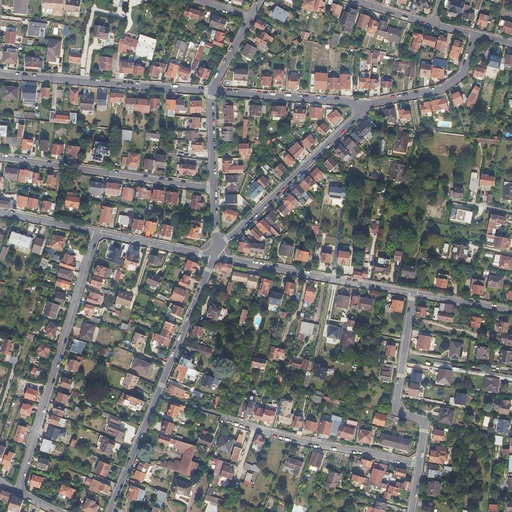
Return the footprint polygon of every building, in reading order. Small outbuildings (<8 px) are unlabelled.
[(16,7),(17,7),(16,15),(26,15),(27,1),(16,0),(16,3),(16,7)] [(50,12),(50,9),(54,10),(53,15),(63,16),(63,0),(44,0),(43,9),(44,9),(43,12),(44,13),(49,13),(50,12)] [(71,0),(68,0),(66,0),(66,11),(80,11),(80,0),(75,0),(71,0)] [(309,0),(308,0),(304,0),(302,8),(313,11),(316,3),(316,0),(312,0),(312,1),(309,0)] [(321,1),(318,0),(316,9),(323,12),(323,11),(324,11),(326,6),(325,6),(325,3),(323,3),(323,2),(321,1)] [(425,0),(422,0),(416,4),(420,11),(424,9),(429,6),(425,0)] [(453,2),(448,0),(446,7),(454,10),(462,13),(465,5),(466,2),(464,1),(464,0),(460,0),(458,5),(452,3),(453,2)] [(338,6),(333,5),(332,10),(338,12),(336,16),(339,17),(343,8),(338,6)] [(470,6),(465,5),(462,13),(464,13),(462,18),(468,20),(473,21),(475,16),(468,14),(470,6)] [(196,10),(186,7),(184,15),(197,19),(197,20),(202,22),(205,13),(196,10)] [(289,14),(277,7),(275,12),(272,16),(284,23),(289,14)] [(348,14),(344,13),(341,25),(344,26),(343,31),(351,33),(358,12),(354,11),(350,9),(348,14)] [(489,17),(481,14),(477,24),(482,26),(486,27),(489,17)] [(366,16),(361,15),(357,26),(366,29),(367,26),(368,26),(371,18),(366,16)] [(227,21),(214,17),(211,26),(224,30),(226,26),(227,21)] [(273,27),(258,19),(255,26),(269,34),(273,27)] [(511,23),(500,20),(498,26),(503,28),(502,31),(507,32),(511,34),(511,29),(511,23)] [(47,23),(30,21),(28,35),(40,36),(41,28),(47,28),(47,23)] [(374,21),(371,21),(368,32),(375,35),(378,24),(376,23),(377,22),(374,21)] [(378,30),(376,35),(385,38),(387,33),(385,32),(388,24),(384,22),(381,21),(378,30)] [(95,26),(92,38),(108,41),(110,28),(95,26)] [(389,27),(387,33),(385,38),(385,39),(398,43),(402,31),(396,29),(389,27)] [(16,32),(7,31),(5,43),(15,44),(16,32)] [(217,34),(215,34),(213,39),(215,40),(214,44),(223,47),(224,45),(225,42),(223,42),(226,34),(218,32),(217,34)] [(261,37),(259,36),(258,38),(256,41),(259,42),(257,45),(265,49),(265,48),(262,46),(263,45),(266,46),(271,36),(268,35),(269,34),(266,32),(265,33),(264,32),(261,37)] [(340,35),(334,33),(331,40),(329,45),(336,46),(340,35)] [(413,37),(414,37),(413,42),(420,43),(422,35),(419,34),(415,33),(413,37)] [(147,38),(140,36),(137,49),(153,54),(156,42),(146,40),(147,38)] [(431,37),(426,36),(424,44),(435,46),(437,39),(431,37)] [(443,37),(439,36),(436,49),(444,51),(447,39),(445,38),(443,38),(443,37)] [(49,39),(46,60),(52,61),(53,56),(59,57),(61,40),(49,39)] [(177,39),(174,47),(184,51),(187,43),(177,39)] [(462,43),(454,41),(452,51),(456,52),(459,53),(462,43)] [(420,43),(413,42),(411,50),(418,52),(420,43)] [(127,50),(132,51),(132,47),(119,43),(118,52),(122,53),(122,51),(127,53),(127,50)] [(256,49),(247,44),(244,49),(241,55),(250,60),(256,49)] [(137,49),(136,48),(136,52),(135,55),(147,59),(147,61),(151,62),(153,54),(137,49)] [(458,58),(459,53),(452,51),(451,50),(449,56),(458,58)] [(6,52),(4,51),(3,62),(16,64),(17,53),(15,52),(6,52)] [(74,61),(77,62),(77,63),(81,64),(82,54),(70,52),(69,61),(74,61)] [(115,74),(118,53),(113,53),(112,58),(102,57),(101,62),(100,62),(99,63),(101,64),(100,69),(111,71),(110,73),(115,74)] [(491,53),(491,54),(487,67),(494,69),(497,67),(500,68),(503,56),(497,54),(491,53)] [(27,57),(26,66),(42,68),(42,61),(39,61),(39,58),(27,57)] [(448,61),(434,58),(432,65),(446,68),(447,64),(448,61)] [(400,71),(401,66),(407,68),(406,77),(410,77),(415,78),(416,67),(416,62),(411,61),(404,60),(403,63),(397,62),(395,70),(400,71)] [(164,72),(166,65),(157,62),(156,67),(151,66),(149,75),(154,76),(154,75),(158,76),(159,71),(164,72)] [(432,65),(422,63),(420,75),(423,75),(426,76),(426,77),(430,78),(432,65)] [(134,66),(133,74),(142,76),(143,68),(138,67),(139,64),(137,64),(136,67),(134,66)] [(171,64),(166,75),(175,78),(179,67),(171,64)] [(126,66),(121,65),(120,73),(124,74),(124,73),(133,74),(134,66),(126,66)] [(178,76),(187,80),(191,71),(181,67),(178,76)] [(487,70),(476,67),(475,71),(473,76),(479,77),(479,75),(485,77),(485,75),(487,70)] [(210,71),(200,68),(197,76),(207,79),(210,71)] [(248,70),(236,69),(235,79),(241,80),(247,80),(248,70)] [(442,70),(433,69),(432,77),(441,79),(442,75),(442,70)] [(285,72),(276,71),(275,84),(279,84),(284,84),(285,72)] [(297,75),(289,74),(288,87),(292,87),(296,88),(296,84),(297,85),(298,78),(297,78),(297,75)] [(350,75),(342,75),(342,88),(346,88),(351,89),(351,79),(350,79),(350,75)] [(369,79),(360,78),(359,85),(364,86),(363,88),(366,88),(368,89),(369,79),(370,79),(371,75),(369,75),(369,79)] [(271,76),(263,76),(262,85),(266,86),(270,86),(271,76)] [(313,80),(311,80),(311,87),(313,87),(315,87),(315,89),(326,90),(326,84),(320,83),(320,78),(313,78),(313,80)] [(339,79),(329,78),(329,89),(334,89),(339,89),(339,79)] [(375,86),(379,86),(381,87),(382,79),(372,78),(372,79),(371,79),(370,89),(372,89),(374,89),(375,86)] [(393,80),(383,79),(383,87),(387,87),(392,88),(393,80)] [(480,89),(476,86),(467,99),(464,93),(462,94),(461,95),(463,100),(465,103),(466,101),(469,106),(471,103),(475,105),(478,94),(477,94),(480,89)] [(4,87),(4,99),(17,99),(18,88),(4,87)] [(24,98),(33,98),(34,88),(23,87),(23,94),(25,94),(24,98)] [(455,93),(451,95),(455,104),(463,100),(461,95),(459,91),(455,93)] [(124,94),(111,93),(110,103),(114,103),(114,101),(124,102),(124,94)] [(87,98),(87,95),(81,95),(81,110),(94,110),(95,98),(87,98)] [(136,110),(137,99),(127,98),(126,110),(136,110)] [(150,113),(150,99),(137,98),(137,99),(136,110),(136,111),(150,113)] [(160,100),(151,99),(151,108),(159,108),(160,100)] [(168,118),(174,118),(175,101),(167,100),(166,109),(165,109),(165,115),(168,115),(168,118)] [(438,101),(432,102),(434,111),(440,110),(441,113),(447,112),(444,100),(438,101)] [(190,102),(191,112),(201,112),(201,102),(190,102)] [(426,107),(422,108),(423,114),(432,112),(430,102),(427,103),(425,103),(426,107)] [(234,123),(233,106),(223,106),(224,120),(225,120),(225,123),(234,123)] [(261,107),(252,106),(251,115),(260,116),(261,107)] [(286,107),(277,107),(272,107),(272,116),(272,120),(280,121),(280,119),(281,119),(282,116),(285,116),(286,107)] [(311,108),(310,118),(321,118),(322,110),(318,108),(311,108)] [(294,111),(294,118),(294,121),(299,122),(300,118),(305,119),(306,110),(301,109),(301,111),(294,111)] [(389,110),(382,111),(384,119),(387,118),(387,120),(389,120),(389,122),(392,122),(394,123),(397,122),(395,109),(389,110)] [(402,110),(400,110),(401,118),(405,118),(405,121),(410,120),(409,117),(411,116),(410,111),(405,112),(405,110),(402,110)] [(50,121),(69,123),(70,119),(70,116),(59,115),(58,114),(56,114),(56,115),(55,115),(56,111),(51,111),(50,121)] [(326,111),(325,120),(333,127),(339,121),(338,120),(342,116),(336,111),(333,113),(326,111)] [(193,123),(193,129),(201,129),(201,122),(200,123),(200,118),(190,117),(190,123),(193,123)] [(322,125),(318,129),(323,134),(329,129),(324,123),(322,125)] [(363,124),(351,135),(358,142),(370,131),(363,124)] [(233,142),(233,127),(223,127),(223,132),(222,132),(222,142),(233,142)] [(132,131),(118,129),(117,138),(130,140),(131,135),(132,135),(132,131)] [(193,131),(188,130),(187,141),(198,142),(198,137),(200,137),(200,131),(193,131)] [(396,150),(404,151),(408,134),(396,132),(394,144),(397,144),(396,150)] [(302,140),(299,142),(305,148),(308,146),(309,147),(315,142),(309,135),(303,141),(302,140)] [(18,137),(6,136),(6,143),(22,144),(23,140),(23,138),(18,137)] [(349,138),(342,144),(355,158),(362,151),(349,138)] [(25,140),(24,140),(22,149),(27,150),(27,149),(30,149),(31,146),(33,146),(34,141),(25,140)] [(49,141),(41,140),(40,150),(48,151),(49,141)] [(96,142),(92,160),(102,162),(104,155),(109,156),(111,148),(109,148),(110,143),(101,142),(101,143),(96,142)] [(305,148),(299,142),(298,144),(297,143),(289,150),(296,157),(304,149),(305,148)] [(202,143),(194,143),(193,150),(200,151),(201,148),(202,148),(202,143)] [(52,153),(62,155),(64,146),(54,144),(52,153)] [(80,147),(69,145),(68,152),(70,152),(69,156),(79,157),(80,147)] [(248,145),(240,145),(240,150),(242,150),(242,158),(250,158),(250,154),(250,150),(248,150),(248,145)] [(341,145),(335,151),(342,159),(343,158),(348,154),(349,153),(341,145)] [(128,166),(138,167),(140,154),(129,152),(128,158),(129,158),(128,166)] [(156,166),(164,168),(166,156),(157,154),(156,161),(156,166)] [(291,165),(295,162),(288,155),(283,160),(289,166),(291,164),(291,165)] [(331,157),(324,163),(331,171),(337,164),(331,157)] [(197,159),(190,158),(190,161),(189,165),(188,174),(193,175),(193,174),(195,174),(197,166),(196,166),(197,159)] [(156,166),(156,161),(145,159),(144,168),(152,169),(152,167),(154,167),(154,165),(156,166)] [(223,161),(223,174),(236,173),(236,170),(232,170),(232,165),(232,161),(223,161)] [(278,161),(277,162),(279,165),(274,171),(279,176),(286,170),(281,164),(281,163),(278,161)] [(183,173),(188,174),(189,165),(182,164),(180,172),(183,172),(183,173)] [(392,164),(389,179),(403,181),(406,166),(392,164)] [(7,168),(5,178),(17,179),(19,170),(7,168)] [(318,168),(311,174),(317,180),(324,174),(318,168)] [(33,172),(21,170),(18,181),(25,182),(26,177),(32,178),(33,172)] [(40,174),(35,173),(33,183),(42,185),(43,178),(39,177),(40,174)] [(470,178),(469,188),(476,189),(477,179),(476,179),(476,174),(471,173),(470,178)] [(54,176),(49,175),(47,184),(51,185),(50,188),(54,188),(55,184),(56,179),(53,178),(54,176)] [(300,186),(306,192),(315,183),(309,176),(299,185),(300,186)] [(480,176),(479,184),(494,186),(495,178),(480,176)] [(228,186),(228,191),(237,191),(236,181),(238,181),(238,177),(230,177),(230,180),(226,180),(227,186),(228,186)] [(263,177),(258,181),(264,187),(267,185),(266,184),(268,182),(263,177)] [(106,192),(107,185),(100,183),(95,182),(95,183),(91,182),(90,191),(102,193),(102,192),(106,192)] [(504,182),(502,200),(511,201),(511,186),(510,186),(510,183),(504,182)] [(122,185),(107,183),(107,185),(106,192),(106,193),(120,195),(122,185)] [(293,195),(299,201),(302,198),(300,196),(303,193),(306,196),(308,194),(306,192),(300,186),(298,188),(298,187),(295,190),(296,192),(293,195)] [(146,188),(138,187),(137,196),(150,199),(151,191),(146,190),(146,188)] [(133,189),(125,188),(123,199),(131,200),(133,189)] [(463,189),(455,188),(454,191),(451,191),(450,197),(453,197),(453,198),(461,199),(463,189)] [(155,190),(153,199),(163,201),(164,191),(155,190)] [(69,192),(68,193),(66,204),(78,207),(80,198),(72,197),(73,194),(72,193),(69,192)] [(177,193),(168,192),(166,202),(177,204),(178,197),(177,197),(177,193)] [(289,195),(286,198),(294,205),(299,201),(293,195),(291,197),(289,195)] [(18,201),(17,205),(26,206),(28,198),(19,196),(19,197),(17,197),(17,200),(18,201)] [(201,197),(193,196),(191,208),(199,209),(200,205),(203,206),(204,201),(201,200),(201,197)] [(28,207),(36,208),(38,199),(30,198),(28,207)] [(294,205),(286,198),(283,201),(285,203),(284,204),(290,210),(294,205)] [(0,201),(0,206),(13,209),(14,200),(11,200),(10,202),(0,201)] [(56,203),(45,201),(43,210),(47,211),(48,208),(54,209),(56,203)] [(290,210),(284,204),(278,210),(284,217),(290,210)] [(100,221),(111,223),(113,208),(103,207),(100,221)] [(88,209),(86,219),(98,221),(100,211),(90,209),(88,209)] [(226,209),(224,217),(235,221),(237,212),(226,209)] [(456,210),(454,220),(466,222),(468,212),(456,210)] [(271,226),(279,235),(281,233),(276,227),(277,227),(274,224),(273,226),(272,225),(277,220),(276,218),(277,217),(272,212),(265,219),(271,225),(271,226)] [(490,214),(486,234),(491,235),(491,233),(492,228),(494,228),(495,222),(505,224),(507,218),(490,214)] [(128,224),(130,217),(121,215),(120,223),(124,223),(128,224)] [(134,219),(132,228),(142,230),(144,221),(134,219)] [(279,235),(271,226),(270,226),(264,220),(257,226),(264,233),(266,231),(268,233),(270,231),(268,229),(269,228),(277,236),(279,235)] [(157,223),(147,221),(145,231),(152,232),(153,230),(155,230),(157,223)] [(191,221),(187,237),(193,238),(193,237),(195,237),(197,237),(198,237),(198,236),(199,232),(200,232),(201,228),(200,228),(201,222),(191,221)] [(163,225),(161,234),(170,236),(172,226),(163,225)] [(246,239),(252,244),(256,243),(266,239),(262,235),(261,235),(254,229),(251,232),(257,239),(254,241),(249,236),(246,239)] [(8,242),(19,246),(23,234),(12,231),(8,242)] [(23,234),(19,246),(29,249),(33,238),(23,234)] [(54,235),(51,246),(62,249),(65,238),(54,235)] [(250,252),(252,244),(246,239),(243,236),(240,240),(238,251),(250,253),(250,252)] [(507,239),(496,236),(496,237),(495,241),(494,245),(499,247),(499,249),(507,250),(509,239),(507,239)] [(36,238),(32,250),(40,253),(44,241),(36,238)] [(256,243),(252,244),(250,252),(263,254),(265,246),(256,244),(256,243)] [(468,247),(451,244),(448,257),(465,260),(465,263),(470,263),(471,258),(466,257),(468,247)] [(282,245),(280,255),(292,257),(294,247),(282,245)] [(3,246),(0,255),(0,258),(4,260),(8,247),(3,246)] [(119,264),(123,251),(112,247),(110,251),(112,252),(109,261),(119,264)] [(63,257),(71,260),(74,249),(69,248),(68,251),(66,250),(65,253),(67,254),(67,255),(64,254),(63,257)] [(296,249),(294,259),(299,260),(307,261),(309,253),(300,251),(300,250),(296,249)] [(323,249),(321,261),(330,263),(332,250),(323,249)] [(339,251),(338,263),(348,264),(350,253),(339,251)] [(127,255),(125,262),(128,263),(128,264),(129,264),(138,267),(140,258),(134,256),(135,255),(131,253),(130,256),(127,255)] [(150,254),(148,261),(157,264),(157,263),(159,263),(160,262),(162,263),(164,256),(160,254),(159,257),(150,254)] [(511,259),(511,258),(501,256),(500,260),(499,268),(510,270),(511,259)] [(71,260),(63,257),(62,259),(60,265),(65,267),(73,269),(75,270),(76,265),(74,265),(75,263),(70,261),(71,260)] [(390,261),(379,259),(378,265),(373,264),(372,271),(378,272),(378,271),(382,271),(382,272),(388,273),(390,261)] [(186,272),(192,274),(194,270),(195,271),(198,264),(188,260),(186,267),(185,267),(183,270),(186,272)] [(216,266),(214,269),(222,271),(222,273),(225,274),(225,275),(230,276),(232,265),(219,263),(216,266)] [(110,269),(99,265),(98,269),(96,268),(96,270),(95,270),(94,272),(95,272),(95,274),(107,278),(110,269)] [(404,266),(402,276),(413,278),(415,267),(404,266)] [(60,269),(58,276),(72,280),(73,276),(72,275),(73,274),(71,273),(60,269)] [(355,272),(354,278),(362,279),(362,276),(367,277),(368,270),(363,269),(362,269),(361,273),(355,272)] [(489,276),(489,278),(487,288),(492,289),(494,288),(494,287),(500,288),(502,278),(494,277),(495,271),(490,270),(489,276)] [(192,274),(186,272),(183,280),(181,279),(180,284),(189,287),(190,282),(189,282),(192,274)] [(252,277),(233,273),(232,281),(243,283),(247,284),(248,282),(251,283),(252,277)] [(150,274),(146,283),(160,288),(163,279),(150,274)] [(438,274),(436,286),(445,288),(448,275),(438,274)] [(104,279),(94,276),(92,284),(94,285),(94,286),(100,288),(100,286),(102,287),(104,279)] [(258,278),(252,277),(251,283),(248,282),(247,284),(243,283),(243,284),(245,288),(255,290),(258,278)] [(71,281),(63,279),(61,286),(63,287),(67,288),(69,289),(71,281)] [(271,291),(273,281),(263,279),(260,289),(259,289),(258,292),(259,294),(261,294),(263,294),(267,295),(268,290),(271,291)] [(472,293),(482,295),(484,281),(472,279),(470,288),(473,289),(472,293)] [(287,282),(285,293),(293,295),(295,284),(292,284),(292,283),(287,282)] [(187,292),(177,287),(173,298),(174,298),(173,300),(177,302),(178,300),(183,302),(187,292)] [(307,287),(304,300),(308,301),(313,302),(316,289),(307,287)] [(125,295),(126,294),(119,291),(115,302),(130,307),(134,296),(129,295),(129,296),(125,295)] [(58,292),(56,300),(65,303),(66,298),(65,298),(66,295),(58,292)] [(89,296),(87,301),(97,304),(99,296),(99,295),(91,292),(89,297),(89,296)] [(281,306),(283,295),(279,294),(278,294),(276,294),(275,293),(271,292),(268,304),(281,306)] [(338,295),(336,307),(347,309),(349,297),(338,295)] [(359,297),(357,309),(370,311),(372,300),(359,297)] [(403,302),(393,300),(393,305),(389,304),(389,308),(392,309),(392,311),(402,312),(403,302)] [(44,316),(55,319),(59,305),(48,302),(44,316)] [(183,308),(171,303),(168,309),(172,311),(171,312),(180,316),(183,308)] [(213,304),(208,317),(217,320),(222,322),(227,310),(222,308),(213,304)] [(438,313),(437,320),(453,323),(453,319),(454,315),(451,315),(453,305),(447,304),(445,304),(444,313),(438,313)] [(96,307),(96,308),(86,305),(85,310),(87,311),(86,316),(90,317),(91,314),(97,316),(99,308),(96,307)] [(419,307),(417,316),(425,318),(426,308),(419,307)] [(243,309),(239,322),(242,323),(242,320),(247,321),(248,317),(246,317),(248,311),(243,309)] [(258,330),(262,314),(256,313),(252,329),(258,330)] [(303,317),(300,316),(296,333),(300,334),(299,339),(304,340),(304,337),(305,333),(309,333),(313,334),(312,335),(317,336),(319,325),(302,322),(303,317)] [(475,327),(479,328),(481,318),(473,317),(471,326),(475,327)] [(495,325),(494,330),(499,331),(506,333),(508,323),(504,323),(504,320),(502,320),(501,322),(500,322),(499,326),(495,325)] [(85,323),(80,337),(92,341),(96,326),(90,324),(90,323),(86,321),(86,323),(85,323)] [(354,322),(348,321),(348,322),(347,328),(343,327),(343,329),(341,336),(340,339),(340,341),(344,342),(342,352),(349,353),(351,341),(353,342),(354,341),(355,340),(357,330),(353,330),(354,322)] [(167,322),(164,329),(174,333),(177,326),(167,322)] [(49,325),(46,335),(54,338),(57,327),(49,325)] [(207,332),(208,330),(195,326),(193,335),(202,337),(203,334),(204,335),(204,334),(205,334),(205,333),(207,333),(207,332)] [(340,339),(343,329),(329,326),(327,337),(340,339)] [(161,336),(171,340),(174,333),(164,329),(161,336)] [(142,343),(143,339),(145,340),(146,336),(136,332),(132,343),(141,347),(142,343)] [(169,346),(171,340),(161,336),(154,333),(152,337),(159,340),(159,342),(169,346)] [(420,335),(417,348),(429,350),(431,337),(420,335)] [(4,339),(0,353),(10,356),(12,351),(11,350),(12,347),(13,347),(15,342),(4,339)] [(71,351),(81,354),(83,349),(85,349),(87,343),(79,340),(77,346),(73,345),(71,351)] [(452,342),(449,358),(461,360),(464,344),(452,342)] [(35,354),(47,358),(51,345),(43,343),(41,347),(39,346),(38,350),(37,350),(35,354)] [(197,345),(196,350),(195,353),(211,357),(213,349),(197,345)] [(286,349),(272,346),(269,358),(278,360),(279,355),(284,356),(286,349)] [(387,346),(386,355),(394,356),(395,347),(387,346)] [(476,358),(486,360),(488,348),(478,346),(476,358)] [(111,358),(113,352),(104,349),(102,355),(111,358)] [(511,351),(502,349),(500,362),(511,365),(511,360),(511,351)] [(183,356),(179,364),(188,368),(191,369),(193,363),(191,363),(193,359),(192,358),(185,355),(184,355),(183,356)] [(70,369),(78,372),(80,364),(82,364),(83,359),(75,356),(73,361),(71,360),(70,363),(70,366),(71,366),(70,369)] [(267,360),(254,357),(251,365),(261,367),(261,366),(265,367),(267,360)] [(418,358),(417,364),(451,370),(452,364),(418,358)] [(151,365),(136,359),(132,368),(141,372),(141,371),(148,374),(151,365)] [(301,364),(290,361),(289,366),(307,370),(309,361),(304,360),(303,364),(301,364)] [(188,368),(179,364),(177,370),(180,371),(176,382),(182,385),(184,381),(183,380),(188,368)] [(389,381),(391,365),(386,364),(385,368),(383,367),(381,380),(389,381)] [(316,366),(314,372),(315,372),(327,375),(332,377),(334,370),(316,366)] [(44,371),(33,367),(31,373),(35,374),(34,377),(41,379),(44,371)] [(486,377),(487,372),(461,368),(460,372),(486,377)] [(452,371),(439,369),(439,372),(440,372),(439,382),(450,384),(452,371)] [(310,371),(307,370),(303,386),(308,387),(312,372),(310,371)] [(498,379),(511,380),(511,375),(508,374),(487,371),(487,372),(486,377),(498,379)] [(327,375),(315,372),(314,376),(320,378),(320,379),(325,381),(327,375)] [(134,385),(135,384),(137,384),(139,377),(128,373),(123,386),(132,390),(134,385)] [(205,374),(201,385),(211,388),(213,383),(218,385),(220,379),(205,374)] [(498,379),(486,377),(483,390),(497,392),(498,388),(497,387),(498,379)] [(64,378),(61,386),(70,389),(73,381),(64,378)] [(86,399),(93,400),(98,384),(91,382),(86,399)] [(411,384),(409,394),(419,396),(420,386),(411,384)] [(186,391),(171,385),(168,392),(182,398),(186,391)] [(28,387),(25,397),(35,400),(37,391),(31,389),(32,388),(28,387)] [(60,394),(59,393),(57,401),(67,404),(68,404),(69,401),(68,401),(70,396),(68,396),(60,394)] [(144,401),(122,393),(118,404),(125,406),(126,405),(129,406),(129,404),(137,407),(136,409),(141,411),(144,401)] [(246,413),(252,415),(253,413),(254,406),(255,403),(253,402),(254,397),(251,396),(246,413)] [(93,400),(86,399),(84,406),(91,408),(93,400)] [(500,408),(499,413),(509,414),(511,401),(497,399),(495,407),(500,408)] [(284,401),(282,408),(280,417),(282,417),(281,421),(291,424),(293,415),(289,414),(292,403),(284,401)] [(185,406),(174,403),(172,406),(170,410),(169,411),(168,413),(169,414),(168,415),(176,418),(179,410),(183,411),(185,406)] [(23,404),(21,413),(30,416),(32,406),(23,404)] [(265,410),(262,420),(270,422),(271,420),(273,421),(275,415),(277,407),(278,405),(274,404),(273,405),(267,404),(265,410)] [(68,411),(69,409),(65,408),(65,409),(55,406),(53,411),(55,411),(54,414),(63,416),(63,415),(65,415),(65,413),(64,412),(65,410),(68,411)] [(262,420),(265,410),(254,406),(253,413),(256,414),(255,418),(262,420)] [(441,409),(439,422),(452,424),(454,411),(441,409)] [(121,418),(109,413),(108,415),(107,419),(119,423),(121,418)] [(376,413),(373,423),(384,426),(387,416),(376,413)] [(65,419),(52,415),(51,419),(49,419),(48,421),(50,422),(50,423),(62,427),(65,419)] [(297,416),(296,416),(295,419),(293,426),(298,427),(299,425),(300,426),(299,431),(302,432),(305,422),(303,422),(304,418),(297,416)] [(321,421),(318,432),(329,435),(329,434),(337,436),(340,426),(342,418),(332,416),(330,423),(321,421)] [(499,419),(497,432),(509,433),(509,429),(508,429),(509,425),(510,425),(511,420),(499,419)] [(304,429),(314,431),(316,423),(306,421),(304,429)] [(162,432),(170,435),(174,425),(166,422),(164,427),(162,428),(161,430),(162,431),(162,432)] [(125,431),(110,425),(107,433),(116,437),(115,440),(123,443),(124,440),(122,439),(125,431)] [(14,440),(22,442),(26,428),(18,426),(14,440)] [(340,426),(337,436),(352,440),(355,430),(340,426)] [(435,430),(433,440),(439,441),(439,440),(443,440),(445,432),(441,431),(442,428),(436,427),(435,430)] [(361,431),(359,441),(370,443),(372,433),(361,431)] [(395,447),(397,437),(382,433),(380,444),(395,447)] [(201,434),(197,443),(210,448),(213,438),(201,434)] [(257,434),(253,444),(258,446),(257,448),(261,450),(263,445),(264,446),(266,441),(263,441),(264,439),(262,439),(263,436),(257,434)] [(112,447),(113,448),(115,443),(108,440),(109,439),(100,436),(97,444),(96,445),(103,448),(102,451),(109,454),(112,447)] [(174,447),(180,449),(181,442),(174,440),(170,439),(161,436),(159,441),(165,443),(165,445),(168,446),(169,442),(175,444),(174,447)] [(217,448),(229,453),(234,440),(230,438),(229,439),(222,437),(217,448)] [(397,437),(395,447),(409,451),(412,441),(397,437)] [(511,437),(511,438),(510,448),(503,448),(502,454),(510,455),(511,455),(511,437)] [(52,442),(44,439),(41,450),(49,452),(52,442)] [(0,450),(0,460),(2,461),(6,448),(7,448),(9,442),(6,441),(4,447),(4,445),(3,445),(2,446),(0,450)] [(197,447),(181,442),(180,449),(185,450),(180,465),(169,461),(168,462),(166,468),(194,477),(198,464),(192,462),(197,447)] [(431,451),(430,462),(442,464),(443,460),(447,460),(448,453),(444,453),(445,447),(436,445),(435,451),(431,451)] [(231,458),(238,461),(242,449),(235,447),(231,458)] [(3,469),(8,471),(10,465),(11,466),(13,461),(11,460),(14,453),(9,452),(8,456),(5,455),(2,464),(5,465),(3,469)] [(309,465),(319,469),(323,456),(313,452),(309,465)] [(219,477),(220,475),(222,468),(224,469),(225,466),(231,468),(232,465),(211,457),(207,467),(215,470),(212,478),(215,479),(216,478),(219,479),(220,477),(219,477)] [(303,463),(287,457),(283,466),(295,470),(293,475),(298,477),(303,463)] [(41,459),(38,467),(47,470),(50,461),(41,459)] [(362,460),(360,465),(370,468),(371,462),(362,460)] [(106,474),(110,466),(100,462),(95,473),(104,476),(105,474),(106,474)] [(140,463),(137,471),(146,474),(149,466),(150,465),(143,462),(143,464),(140,463)] [(378,470),(384,472),(386,465),(380,464),(378,470)] [(258,473),(260,467),(253,465),(253,466),(251,471),(258,473)] [(222,468),(220,475),(222,476),(227,478),(232,480),(234,472),(230,471),(231,468),(225,466),(224,469),(222,468)] [(428,473),(427,477),(437,479),(439,467),(431,466),(431,467),(428,466),(427,472),(428,473)] [(373,469),(370,480),(381,483),(381,481),(383,475),(388,476),(388,475),(389,475),(390,473),(384,472),(378,470),(373,469)] [(396,469),(394,474),(396,475),(401,476),(404,477),(406,471),(396,469)] [(143,481),(146,474),(137,471),(134,478),(143,481)] [(338,481),(341,475),(330,472),(327,482),(326,482),(324,486),(335,489),(336,486),(337,486),(338,481)] [(31,485),(40,488),(43,478),(33,475),(33,478),(31,478),(30,481),(32,482),(31,485)] [(363,482),(365,478),(354,475),(352,480),(363,483),(363,482)] [(110,487),(112,482),(98,476),(96,479),(100,480),(100,482),(93,479),(89,490),(103,495),(105,491),(109,492),(111,487),(110,487)] [(192,485),(176,479),(171,492),(176,493),(177,492),(188,496),(192,485)] [(367,479),(366,483),(375,485),(374,487),(375,488),(380,490),(381,490),(381,489),(382,488),(386,489),(387,485),(381,483),(370,480),(367,479)] [(396,485),(395,487),(399,489),(409,492),(410,486),(411,483),(406,481),(405,485),(397,483),(396,485)] [(440,482),(429,481),(428,485),(427,494),(438,495),(440,482)] [(75,490),(63,485),(60,493),(72,498),(75,490)] [(128,498),(137,500),(141,490),(131,486),(130,491),(131,491),(130,494),(128,493),(127,496),(129,496),(128,498)] [(392,486),(390,486),(388,493),(385,492),(383,498),(389,500),(391,494),(397,496),(399,489),(395,487),(394,487),(392,486)] [(212,493),(213,494),(214,492),(215,489),(209,487),(205,500),(221,505),(223,500),(211,496),(212,493)] [(167,493),(159,490),(158,493),(151,511),(159,511),(164,496),(166,497),(167,493)] [(6,501),(10,502),(13,495),(13,494),(3,491),(0,499),(4,500),(3,501),(6,502),(6,501)] [(17,497),(13,495),(10,502),(8,509),(15,511),(20,511),(22,505),(16,503),(17,498),(17,497)] [(96,511),(99,506),(95,504),(95,502),(87,498),(82,510),(87,511),(96,511)] [(378,501),(375,508),(385,511),(387,504),(378,501)] [(434,511),(434,509),(432,509),(433,505),(425,503),(424,508),(423,508),(422,511),(434,511)]
